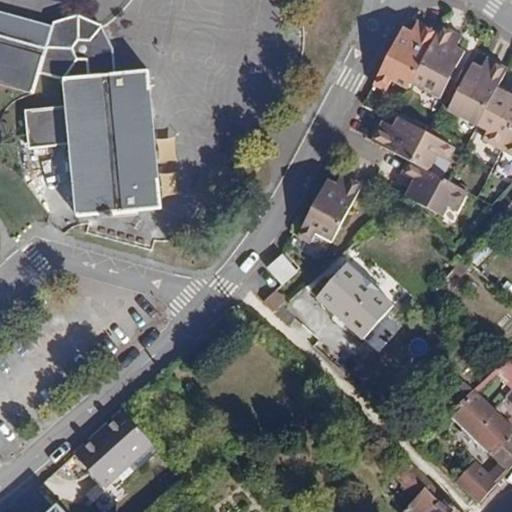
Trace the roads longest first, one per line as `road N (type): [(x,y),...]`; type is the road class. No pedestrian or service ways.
road 1 (residential): [(216,297),(260,251),(386,0)]
road 2 (residential): [(0,483),(216,297)]
road 3 (residential): [(216,297),(41,250),(0,287)]
